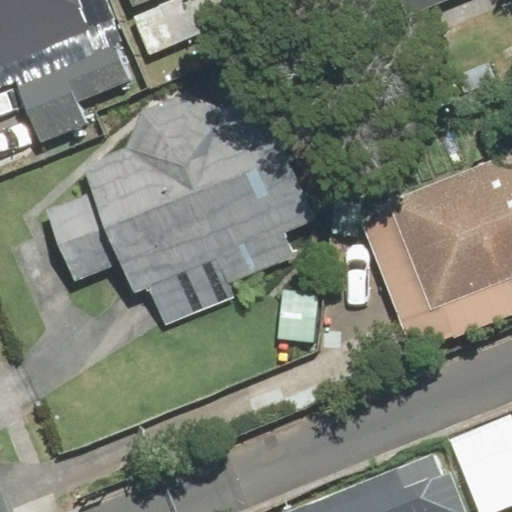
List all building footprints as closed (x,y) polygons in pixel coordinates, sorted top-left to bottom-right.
[(0,0),(0,68),(104,28),(92,0),(0,0)] [(256,0),(176,0),(140,13),(155,54),(262,17),(256,0)] [(390,0),(396,15),(436,0),(390,0)] [(127,37),(26,77),(52,141),(100,122),(92,102),(144,81),(127,37)] [(139,143),(96,160),(106,185),(52,207),(82,283),(136,262),(162,325),(243,292),(239,283),(309,256),(298,228),(337,213),(286,85),(238,105),(201,90),(156,109),(139,143)] [(511,154),(402,196),(406,206),(373,219),(423,350),(511,316),(511,154)] [(321,296),(286,291),(279,342),(314,347),(321,296)] [(485,511),(459,445),(287,511),(485,511)]
